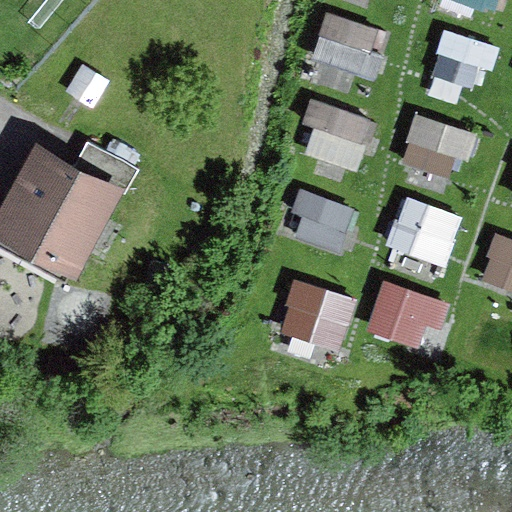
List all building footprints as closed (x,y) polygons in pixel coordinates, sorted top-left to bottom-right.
[(501,0),(466,0),(498,11),(501,0)] [(386,33),(328,12),(312,59),(371,79),(386,33)] [(502,47),(445,25),(429,72),(488,92),(502,47)] [(80,61),(65,88),(93,105),(109,78),(80,61)] [(373,120),(315,98),(299,145),(358,165),(373,120)] [(475,134),(417,112),(402,160),(460,179),(475,134)] [(38,130),(0,199),(0,221),(78,265),(126,178),(78,152),(38,130)] [(90,132),(78,152),(126,178),(134,183),(145,163),(90,132)] [(358,210),(300,188),(284,236),(343,255),(358,210)] [(465,211),(407,190),(392,237),(451,256),(465,211)] [(511,236),(496,231),(480,278),(511,288),(511,236)] [(442,297),(384,275),(369,322),(428,342),(442,297)] [(352,298),(294,277),(278,324),(337,343),(352,298)] [(511,321),(476,308),(460,356),(511,372),(511,321)]
